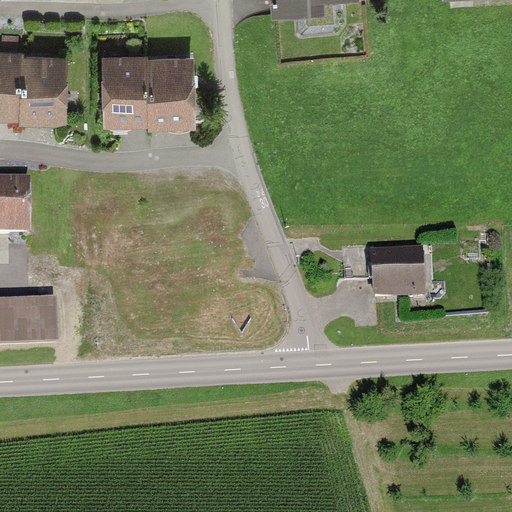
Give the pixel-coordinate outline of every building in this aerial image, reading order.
[(277,0),(279,22),(336,18),(335,6),(367,4),(367,0),(277,0)] [(68,58),(0,55),(0,121),(66,124),(68,58)] [(194,60),(104,62),(106,129),(195,127),(194,60)] [(0,187),(0,243),(30,244),(31,188),(0,187)] [(373,256),(375,302),(429,299),(427,254),(373,256)] [(0,300),(0,343),(59,341),(57,298),(0,300)]
